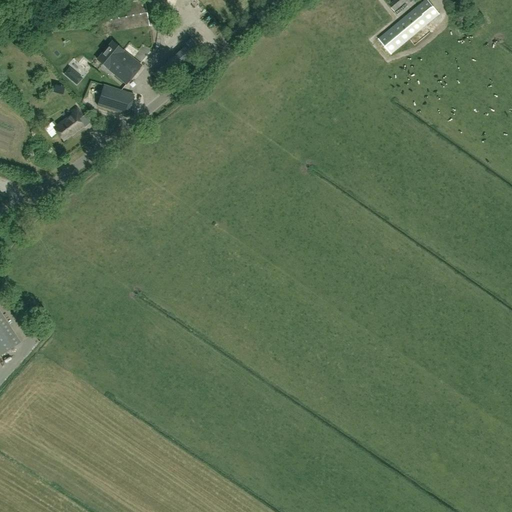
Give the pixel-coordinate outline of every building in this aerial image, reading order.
[(439,15),(427,0),(379,40),(391,55),(439,15)] [(395,12),(409,0),(393,0),(388,5),(395,12)] [(459,0),(450,6),(463,26),(472,20),(459,0)] [(95,10),(99,34),(145,26),(145,27),(148,27),(144,1),(95,10)] [(207,27),(204,30),(210,38),(214,35),(207,27)] [(126,84),(141,66),(112,42),(97,60),(126,84)] [(82,78),(69,67),(63,74),(76,85),(82,78)] [(127,115),(134,95),(104,85),(97,105),(127,115)] [(75,132),(83,126),(78,119),(83,115),(77,107),(72,111),(74,113),(54,128),(63,140),(74,132),(75,132)] [(0,355),(20,342),(0,312),(0,355)]
